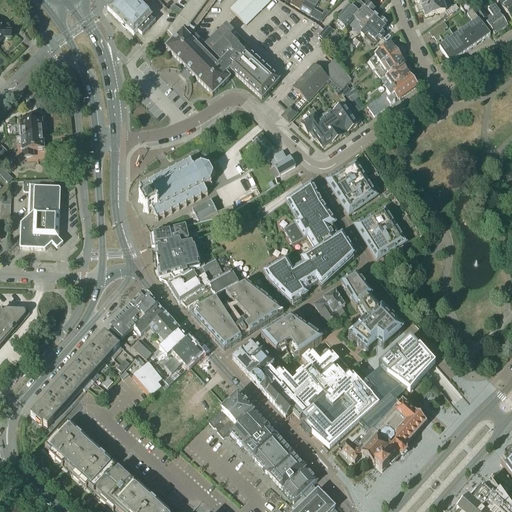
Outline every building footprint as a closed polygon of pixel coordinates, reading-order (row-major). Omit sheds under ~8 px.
[(117,0),(107,11),(134,37),(138,32),(142,36),(149,29),(155,22),(147,13),(137,4),(138,2),(136,0),(117,0)] [(192,35),(218,0),(193,0),(167,35),(174,42),(166,50),(185,69),(185,70),(191,76),(212,97),(229,80),(225,76),(230,72),(261,101),(279,82),(245,51),(248,47),(234,33),(233,33),(226,26),(205,47),(195,38),(191,42),(184,34),(186,31),(192,35)] [(299,11),(303,4),(295,0),(293,0),(290,6),(299,11)] [(440,0),(430,0),(415,5),(418,13),(422,12),(425,19),(444,12),(440,0)] [(498,0),(497,1),(511,22),(511,2),(509,0),(498,0)] [(303,4),(299,11),(309,17),(314,8),(304,2),(303,4)] [(345,31),(354,20),(354,19),(364,8),(364,7),(359,2),(355,7),(353,5),(351,8),(348,6),(336,19),(339,21),(337,23),(339,25),(336,27),(342,32),(344,30),(345,31)] [(363,31),(376,17),(372,13),(373,11),(366,4),(364,7),(364,8),(354,19),(354,20),(359,25),(358,27),(363,31)] [(467,20),(463,22),(479,45),(490,38),(482,27),(479,24),(478,22),(473,15),(465,5),(460,9),(467,19),(467,20)] [(487,18),(479,24),(482,27),(486,25),(494,36),(507,27),(499,16),(500,15),(494,7),(487,12),(490,16),(487,18)] [(313,10),(309,17),(318,23),(319,21),(322,16),(313,10)] [(479,24),(487,18),(481,10),(475,15),(473,15),(478,22),(479,24)] [(320,21),(319,23),(321,24),(328,16),(324,13),(323,16),(322,16),(319,21),(320,21)] [(376,17),(363,31),(359,35),(364,39),(367,36),(376,44),(382,37),(380,35),(387,27),(376,17)] [(470,51),(479,45),(463,22),(458,26),(463,32),(458,36),(470,51)] [(458,36),(454,39),(449,32),(446,34),(443,31),(447,29),(443,24),(438,28),(444,36),(459,59),(470,51),(458,36)] [(0,44),(5,40),(12,40),(12,34),(8,34),(5,33),(2,31),(2,30),(0,27),(0,44)] [(323,42),(332,32),(326,27),(318,37),(323,42)] [(444,46),(439,49),(450,65),(459,59),(444,36),(438,28),(428,35),(432,39),(433,39),(436,43),(440,41),(444,46)] [(356,48),(361,43),(356,39),(352,44),(356,48)] [(398,50),(394,43),(390,46),(388,46),(374,58),(369,62),(375,71),(374,72),(374,73),(381,68),(397,56),(394,52),(398,50)] [(381,82),(384,81),(404,66),(397,56),(381,68),(374,73),(381,82)] [(345,73),(341,68),(339,64),(326,78),(313,66),(292,89),(308,104),(329,80),(332,83),(332,82),(333,84),(335,86),(339,89),(340,90),(342,92),(346,87),(345,87),(347,85),(348,84),(351,81),(345,73)] [(388,93),(392,90),(409,78),(406,75),(409,73),(404,66),(384,81),(381,82),(388,93)] [(185,87),(184,87),(184,90),(184,92),(184,94),(183,96),(188,102),(189,100),(189,98),(190,95),(191,93),(191,90),(191,88),(191,86),(190,84),(190,82),(188,79),(191,76),(188,79),(189,81),(190,84),(191,87),(191,91),(190,93),(190,96),(189,98),(187,101),(183,96),(184,95),(184,93),(185,92),(185,90),(185,87)] [(392,90),(388,93),(367,108),(374,119),(416,89),(415,87),(418,85),(413,78),(410,80),(409,78),(392,90)] [(331,89),(335,86),(333,84),(332,82),(332,83),(329,80),(326,84),(330,89),(331,89)] [(349,95),(353,91),(347,85),(345,87),(346,87),(342,92),(340,94),(344,99),(345,97),(349,95)] [(345,97),(350,104),(357,100),(360,97),(355,90),(349,95),(345,97)] [(357,100),(350,104),(358,114),(364,110),(357,100)] [(330,112),(345,134),(347,133),(348,134),(357,127),(356,126),(360,122),(348,105),(348,104),(332,115),(330,111),(330,112)] [(288,125),(290,122),(297,115),(290,108),(281,118),(288,125)] [(341,137),(345,134),(330,112),(317,120),(315,117),(314,118),(333,144),(341,138),(341,137)] [(42,137),(41,117),(23,119),(23,124),(21,124),(22,138),(22,139),(42,137)] [(332,145),(333,144),(314,118),(301,127),(307,136),(309,135),(311,138),(313,137),(323,150),(332,144),(332,145)] [(22,139),(22,138),(16,139),(16,144),(22,144),(24,159),(33,158),(33,152),(43,152),(42,137),(22,139)] [(261,138),(251,148),(262,160),(273,150),(261,138)] [(397,152),(397,149),(396,146),(395,144),(393,141),(392,142),(393,143),(387,148),(382,147),(384,144),(386,143),(386,142),(382,144),(380,148),(380,152),(380,155),(382,157),(384,159),(387,160),(389,160),(392,160),(395,158),(397,155),(397,152)] [(289,159),(286,161),(282,154),(273,160),(274,160),(271,162),(274,168),(270,171),(276,181),(295,169),(289,159)] [(145,198),(142,200),(141,199),(140,200),(140,201),(139,201),(140,202),(138,203),(139,205),(140,204),(144,212),(143,213),(144,214),(145,213),(146,214),(147,214),(147,215),(149,214),(148,213),(152,211),(153,213),(151,214),(152,215),(153,214),(156,220),(155,221),(156,222),(157,222),(157,223),(159,222),(158,221),(163,218),(164,219),(165,219),(164,217),(170,214),(171,216),(172,215),(172,214),(178,211),(178,212),(179,211),(179,210),(185,207),(186,208),(187,208),(187,206),(193,203),(193,204),(194,204),(194,203),(200,200),(200,201),(202,200),(201,199),(206,196),(207,197),(208,197),(207,196),(209,195),(208,194),(207,194),(204,188),(210,185),(211,187),(212,185),(211,184),(213,177),(215,177),(215,176),(213,176),(210,170),(211,168),(210,167),(208,169),(201,167),(201,165),(200,165),(200,167),(194,170),(191,164),(192,163),(192,162),(190,163),(190,161),(188,162),(189,163),(184,166),(183,165),(182,165),(183,167),(177,170),(176,168),(175,169),(175,170),(169,173),(169,172),(168,173),(168,174),(162,177),(161,176),(160,176),(161,178),(155,181),(154,179),(153,180),(153,181),(147,184),(147,183),(145,184),(146,185),(141,188),(141,186),(139,187),(140,189),(139,189),(139,191),(141,190),(144,196),(142,196),(143,197),(144,197),(145,198)] [(354,163),(325,180),(348,218),(376,199),(354,163)] [(0,169),(0,176),(8,185),(13,180),(1,168),(0,169)] [(58,191),(56,191),(56,190),(56,187),(52,182),(23,183),(23,189),(23,193),(26,194),(28,194),(29,194),(28,219),(20,226),(21,227),(21,229),(20,229),(20,235),(21,235),(21,237),(20,238),(21,239),(21,241),(20,241),(20,245),(20,247),(21,247),(20,248),(20,249),(20,250),(21,252),(21,251),(22,251),(24,251),(30,252),(30,251),(32,251),(32,252),(33,252),(34,251),(36,251),(36,252),(42,252),(43,252),(44,252),(45,252),(52,246),(57,252),(63,246),(58,240),(59,240),(58,239),(59,238),(59,231),(59,229),(58,229),(59,228),(58,227),(59,226),(59,217),(59,216),(60,216),(59,215),(59,214),(60,209),(60,205),(59,205),(60,204),(59,203),(60,202),(60,193),(61,192),(59,190),(58,191)] [(269,288),(291,307),(307,298),(303,292),(315,285),(320,292),(356,261),(342,238),(335,242),(328,230),(336,227),(322,206),(312,185),(285,203),(297,224),(283,232),(292,247),(307,240),(315,253),(300,262),(301,263),(290,269),(285,262),(262,276),(269,288)] [(0,202),(0,206),(1,207),(0,223),(5,223),(10,223),(11,211),(11,207),(11,200),(9,200),(6,200),(3,202),(2,203),(1,202),(0,202)] [(217,215),(217,214),(211,203),(192,212),(194,216),(192,218),(194,221),(196,220),(198,224),(200,224),(217,215)] [(356,228),(377,262),(406,245),(386,213),(356,228)] [(219,219),(217,215),(200,224),(213,221),(219,219)] [(406,217),(402,220),(409,230),(413,227),(406,217)] [(188,241),(185,228),(154,235),(150,236),(151,249),(155,248),(188,242),(188,241)] [(188,242),(155,248),(159,282),(165,285),(167,287),(180,279),(182,281),(195,273),(206,276),(202,269),(205,268),(197,239),(188,241),(188,242)] [(231,274),(224,278),(215,262),(205,268),(202,269),(206,276),(195,273),(182,281),(180,279),(167,287),(179,306),(181,305),(186,310),(202,300),(203,302),(214,296),(216,298),(238,285),(231,274)] [(355,278),(341,287),(342,289),(353,308),(356,312),(359,310),(366,323),(353,334),(356,336),(351,341),(367,354),(377,346),(383,351),(403,333),(381,309),(379,311),(369,301),(372,299),(355,278)] [(246,327),(252,335),(256,332),(257,331),(278,318),(275,315),(278,311),(267,302),(266,303),(264,304),(258,299),(261,297),(246,286),(226,297),(231,302),(235,300),(237,305),(235,306),(234,307),(250,324),(248,325),(246,327)] [(326,326),(338,319),(337,319),(344,314),(341,309),(344,307),(335,293),(323,300),(323,301),(314,306),(326,326)] [(128,336),(134,331),(139,325),(144,320),(157,308),(146,296),(142,296),(109,329),(122,341),(128,336)] [(190,315),(224,352),(241,342),(215,301),(190,315)] [(144,320),(139,325),(134,331),(141,339),(151,329),(164,316),(158,308),(157,308),(144,320)] [(0,346),(26,317),(25,313),(0,312),(0,346)] [(160,350),(179,333),(164,316),(151,329),(154,333),(152,334),(162,345),(159,348),(160,350)] [(322,343),(290,320),(261,338),(275,354),(290,345),(297,356),(299,359),(322,343)] [(160,350),(159,351),(164,357),(160,357),(158,355),(154,359),(158,365),(165,359),(166,360),(187,341),(186,341),(187,340),(180,333),(179,333),(160,350)] [(89,352),(104,366),(120,348),(104,334),(89,352)] [(167,374),(194,350),(187,341),(166,360),(165,359),(158,365),(162,370),(163,370),(167,374)] [(133,351),(145,363),(154,354),(141,342),(133,351)] [(232,361),(245,375),(254,367),(251,363),(262,352),(252,342),(232,361)] [(428,378),(431,372),(434,367),(412,342),(375,376),(369,381),(365,385),(362,381),(358,385),(354,381),(353,382),(346,375),(342,379),(340,376),(336,372),(333,369),(337,365),(334,361),(331,359),(326,353),(324,355),(320,358),(319,356),(318,355),(315,352),(311,357),(308,359),(303,364),(308,369),(302,375),(298,378),(296,381),(292,384),(290,381),(283,373),(282,373),(281,374),(278,372),(277,370),(275,372),(274,371),(271,368),(272,368),(274,366),(271,362),(263,353),(262,353),(251,363),(255,367),(245,375),(264,397),(265,396),(275,407),(278,411),(281,414),(285,419),(292,413),(296,417),(299,420),(302,418),(305,418),(308,422),(301,429),(310,439),(311,438),(310,438),(314,435),(329,452),(335,447),(358,426),(370,436),(400,406),(398,404),(404,398),(409,394),(428,378)] [(165,384),(168,389),(176,382),(201,358),(194,350),(167,374),(171,378),(165,384)] [(75,367),(90,381),(104,366),(89,352),(75,367)] [(124,361),(119,367),(120,367),(124,371),(129,365),(124,361)] [(133,379),(131,380),(149,400),(156,395),(162,390),(164,393),(168,389),(165,384),(150,366),(140,374),(135,377),(134,378),(133,379)] [(61,383),(76,398),(90,381),(75,367),(61,383)] [(46,400),(62,414),(76,398),(61,383),(46,400)] [(220,412),(208,424),(214,431),(215,430),(218,433),(217,434),(223,441),(230,434),(231,435),(254,414),(237,397),(238,396),(237,395),(237,396),(224,407),(220,412)] [(47,430),(62,414),(46,400),(30,418),(41,428),(43,426),(47,430)] [(402,403),(400,406),(370,436),(359,448),(356,445),(352,449),(344,442),(337,450),(339,451),(354,465),(361,457),(374,469),(375,468),(382,474),(398,456),(400,458),(403,458),(406,454),(406,451),(404,449),(426,425),(411,411),(402,403)] [(254,414),(231,435),(243,448),(266,428),(259,420),(259,419),(258,419),(254,414)] [(69,471),(91,446),(86,441),(84,443),(81,440),(82,438),(77,433),(75,435),(71,432),(73,430),(67,424),(45,449),(50,454),(49,456),(62,468),(64,467),(69,471)] [(266,428),(243,448),(254,460),(277,440),(268,430),(266,428)] [(277,440),(254,460),(255,461),(254,461),(267,475),(290,455),(277,440)] [(91,446),(69,471),(74,476),(72,477),(86,490),(88,488),(93,493),(116,468),(110,463),(108,465),(104,461),(106,459),(100,454),(99,456),(95,453),(97,451),(91,446)] [(290,455),(267,475),(282,491),(281,492),(293,482),(305,471),(290,455)] [(511,456),(504,462),(505,463),(502,465),(501,468),(510,481),(511,482),(511,456)] [(124,511),(142,492),(137,487),(135,489),(131,486),(133,484),(128,479),(126,481),(122,478),(124,476),(118,470),(95,495),(101,500),(99,502),(110,511),(124,511)] [(293,482),(281,492),(293,506),(294,506),(301,499),(310,490),(312,489),(314,486),(316,485),(317,484),(316,483),(315,483),(314,481),(314,480),(313,480),(305,471),(293,482)] [(511,511),(511,482),(510,481),(508,483),(501,474),(500,473),(495,476),(496,478),(489,484),(491,487),(490,487),(504,504),(510,511),(511,511)] [(490,487),(483,495),(481,493),(479,494),(477,492),(474,493),(472,494),(470,496),(469,498),(468,500),(467,503),(468,503),(468,504),(467,503),(465,506),(465,507),(464,508),(462,508),(460,509),(459,511),(510,511),(504,504),(490,487)] [(332,511),(334,511),(335,510),(334,509),(333,509),(328,504),(328,503),(326,501),(324,499),(323,499),(320,496),(318,494),(318,493),(318,492),(315,495),(312,492),(310,490),(301,499),(294,506),(293,506),(287,511),(332,511)] [(164,511),(161,509),(159,511),(155,507),(157,505),(151,500),(149,502),(146,499),(148,497),(142,492),(124,511),(164,511)]
